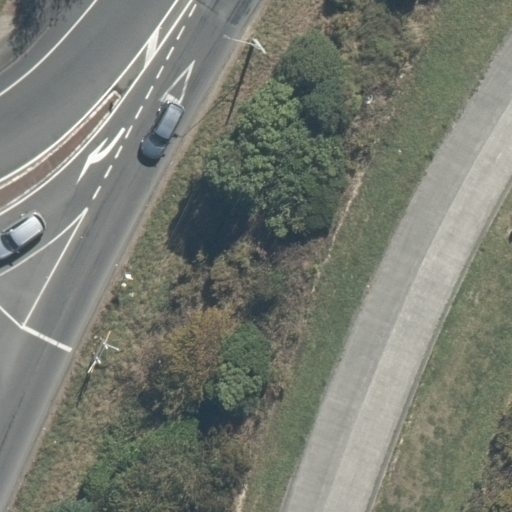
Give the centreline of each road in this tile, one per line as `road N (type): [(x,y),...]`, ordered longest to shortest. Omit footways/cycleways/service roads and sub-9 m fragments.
road 1 (tertiary): [(164,75),(161,115),(62,309),(1,453)]
road 2 (tertiary): [(164,75),(47,217),(0,245)]
road 3 (tertiary): [(0,152),(167,31)]
